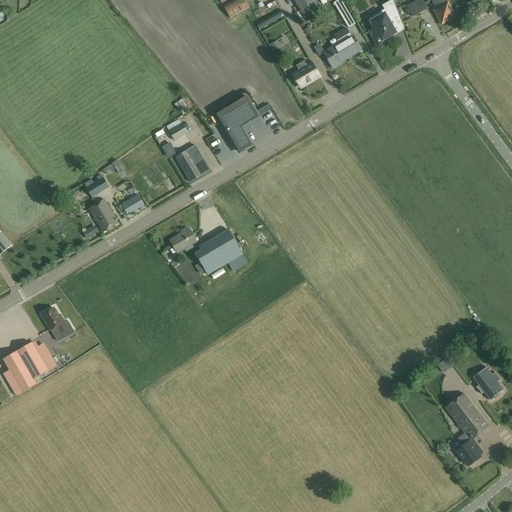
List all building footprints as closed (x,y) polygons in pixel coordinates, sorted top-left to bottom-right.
[(230,19),(249,8),(244,0),(232,0),(223,5),(230,19)] [(320,10),(313,0),(294,0),(300,11),(295,14),(299,20),(304,17),(305,19),(320,10)] [(338,0),(333,3),(348,28),(356,24),(341,0),(338,0)] [(385,10),(369,19),(374,28),(369,30),(378,46),(389,39),(388,37),(395,33),(388,21),(398,15),(392,0),(382,6),(385,10)] [(421,0),(417,0),(407,6),(413,17),(427,9),(421,0)] [(448,2),(447,3),(445,0),(435,0),(431,2),(435,10),(434,10),(442,24),(456,16),(448,2)] [(478,4),(475,0),(474,0),(467,4),(470,9),(478,4)] [(259,30),(285,16),(281,10),(278,12),(276,9),(273,10),(276,14),(256,25),(259,30)] [(334,35),(339,44),(323,53),(333,69),(342,64),(341,62),(362,50),(353,35),(352,36),(347,28),(334,35)] [(270,44),(273,49),(279,46),(276,40),(270,44)] [(296,66),(300,72),(293,76),(300,87),(319,76),(312,65),(308,67),(304,61),(296,66)] [(187,95),(176,100),(180,112),(192,108),(187,95)] [(219,113),(241,152),(253,145),(243,127),(260,117),(248,96),(219,113)] [(175,141),(188,133),(183,123),(181,124),(179,120),(166,127),(175,141)] [(173,140),(164,145),(167,151),(176,146),(173,140)] [(195,146),(175,157),(190,182),(210,170),(195,146)] [(160,164),(166,161),(158,148),(148,154),(156,167),(147,172),(158,191),(171,184),(160,164)] [(117,160),(101,171),(103,174),(106,172),(108,175),(116,170),(119,174),(125,170),(117,160)] [(92,198),(110,187),(104,177),(103,178),(101,175),(97,178),(99,181),(94,183),(91,179),(85,184),(87,188),(86,188),(92,198)] [(138,195),(122,205),(128,216),(145,206),(138,195)] [(103,232),(118,223),(104,200),(89,209),(103,232)] [(95,226),(90,230),(84,233),(88,240),(99,233),(95,226)] [(197,241),(189,229),(170,241),(177,253),(197,241)] [(228,229),(198,247),(200,250),(195,253),(207,275),(243,254),(228,229)] [(1,232),(0,232),(0,251),(1,253),(11,245),(1,232)] [(75,332),(68,320),(65,322),(61,315),(59,316),(54,308),(42,315),(50,330),(57,326),(64,338),(75,332)] [(33,342),(3,359),(11,372),(5,375),(17,395),(37,384),(35,380),(49,371),(33,342)] [(482,371),(473,378),(475,381),(478,385),(477,387),(476,387),(476,388),(477,388),(477,389),(478,389),(479,390),(479,391),(480,391),(480,392),(481,393),(481,394),(482,394),(484,393),(487,397),(490,400),(499,393),(504,390),(501,386),(498,382),(501,380),(498,376),(495,373),(492,375),(489,371),(486,367),(482,371)] [(428,388),(436,397),(443,390),(436,381),(428,388)] [(464,393),(445,408),(464,434),(458,439),(463,445),(457,450),(458,452),(460,452),(463,456),(462,457),(468,466),(479,457),(478,456),(482,453),(472,439),(489,427),(476,410),(464,393)]
